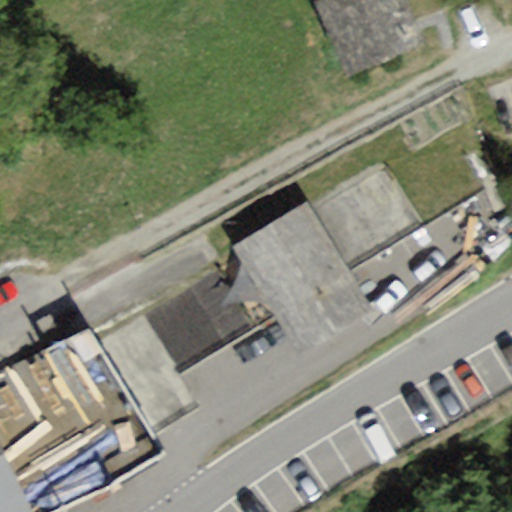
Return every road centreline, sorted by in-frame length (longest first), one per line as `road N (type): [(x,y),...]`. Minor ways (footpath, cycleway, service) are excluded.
road 1 (track): [(67,281),(511,39)]
road 2 (unclassified): [(169,511),(359,380),(511,290)]
